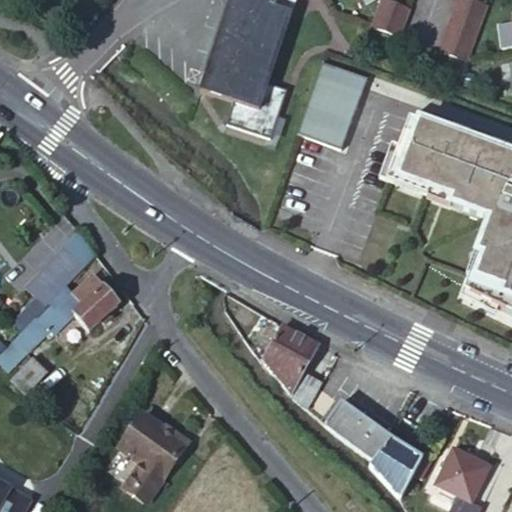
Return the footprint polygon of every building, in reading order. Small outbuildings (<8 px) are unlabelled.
[(229,0),(199,93),(233,104),(225,125),(269,140),(285,92),(267,86),(295,0),(229,0)] [(463,65),(484,9),(460,0),(457,0),(437,56),(463,65)] [(396,40),(407,11),(381,1),(370,30),(396,40)] [(323,65),(298,137),(344,153),(369,82),(323,65)] [(511,153),(411,119),(392,176),(456,198),(454,204),(494,218),(482,252),(488,255),(475,292),(511,310),(511,153)] [(82,273),(61,251),(22,288),(43,311),(82,273)] [(120,307),(95,279),(72,299),(76,306),(82,300),(87,306),(77,315),(92,331),(120,307)] [(43,311),(36,317),(50,332),(54,336),(68,323),(51,304),(43,311)] [(36,317),(3,349),(17,364),(28,355),(50,332),(36,317)] [(281,328),(261,363),(305,413),(321,385),(304,375),(319,348),(294,335),(281,328)] [(39,366),(33,360),(10,381),(16,387),(39,366)] [(39,366),(16,387),(25,396),(47,376),(39,366)] [(323,427),(372,463),(391,440),(391,439),(340,404),(323,427)] [(162,431),(143,417),(121,449),(142,465),(128,487),(150,502),(188,444),(164,428),(162,431)] [(400,501),(421,459),(391,439),(391,440),(372,463),(368,468),(400,501)] [(489,469),(453,451),(434,488),(470,506),(489,469)] [(105,471),(126,483),(136,465),(116,453),(105,471)] [(0,511),(27,511),(33,503),(0,484),(0,511)]
